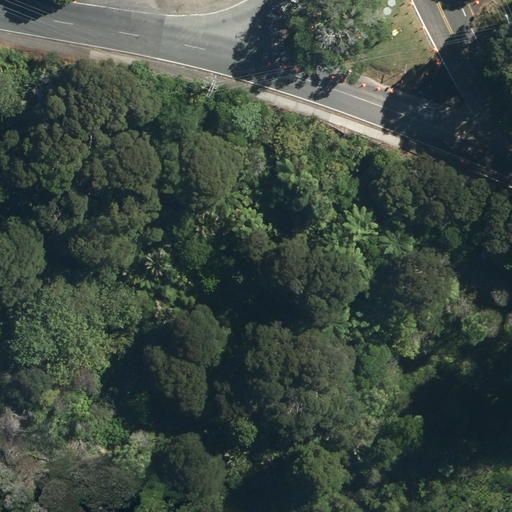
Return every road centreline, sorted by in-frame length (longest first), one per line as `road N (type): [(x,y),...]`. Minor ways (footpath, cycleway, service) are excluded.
road 1 (tertiary): [(511,157),(216,50)]
road 2 (tertiary): [(216,50),(0,8)]
road 3 (tertiary): [(511,121),(481,86),(440,10)]
